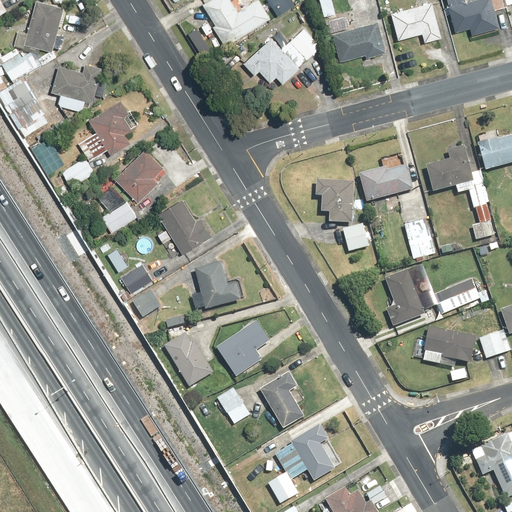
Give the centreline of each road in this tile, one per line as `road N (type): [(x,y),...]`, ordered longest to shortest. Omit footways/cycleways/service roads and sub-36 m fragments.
road 1 (motorway): [(0,232),(178,511)]
road 2 (tertiary): [(230,152),(390,424)]
road 3 (residential): [(230,152),(511,75)]
road 4 (motorway): [(130,511),(0,308)]
road 5 (tertiary): [(133,0),(230,152)]
road 6 (residential): [(390,424),(511,391)]
